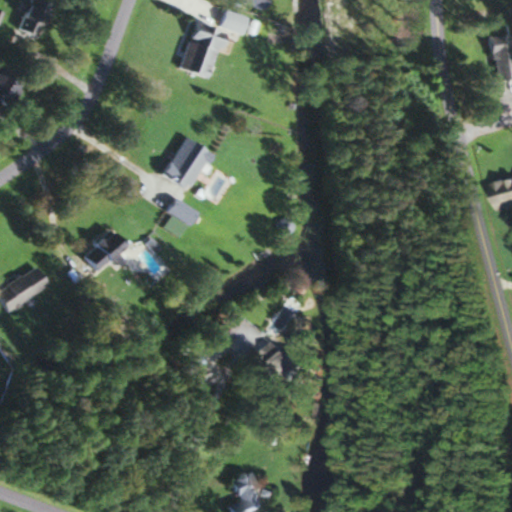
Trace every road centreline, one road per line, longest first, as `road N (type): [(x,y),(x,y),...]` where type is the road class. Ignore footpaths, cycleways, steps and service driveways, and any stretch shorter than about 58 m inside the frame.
road 1 (residential): [(431,0),(438,84),(511,358)]
road 2 (residential): [(124,0),(79,114),(57,142),(0,181)]
